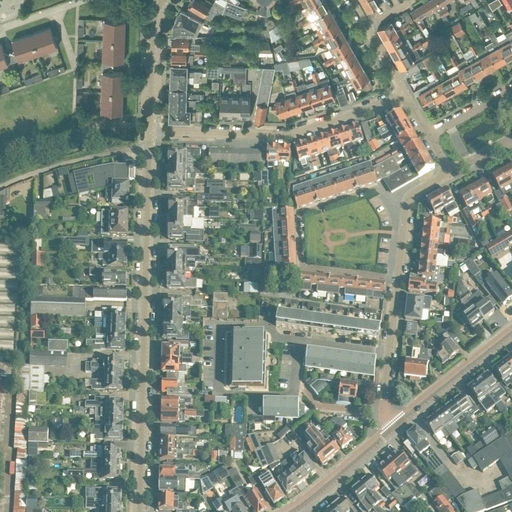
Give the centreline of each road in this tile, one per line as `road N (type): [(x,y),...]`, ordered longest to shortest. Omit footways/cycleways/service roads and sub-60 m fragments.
road 1 (unclassified): [(139,511),(149,131)]
road 2 (residential): [(398,278),(303,267),(299,214),(375,188),(407,200)]
road 3 (residential): [(149,131),(287,135),(406,96)]
road 4 (residential): [(301,341),(280,338),(266,325),(227,324),(220,331),(220,391),(283,394),(294,385)]
road 5 (unclassified): [(396,427),(511,334)]
road 6 (unclassified): [(292,511),(396,427)]
road 7 (unclassified): [(149,131),(153,22),(163,0)]
